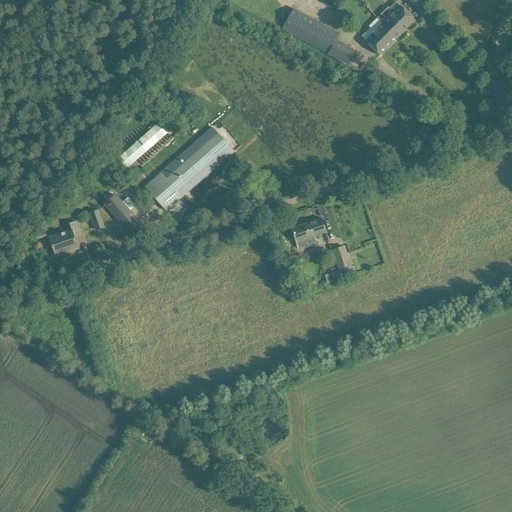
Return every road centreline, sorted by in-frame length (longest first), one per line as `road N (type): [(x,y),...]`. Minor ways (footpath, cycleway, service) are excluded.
road 1 (unclassified): [(8,303),(511,125)]
road 2 (unclassified): [(511,116),(497,72),(511,0)]
